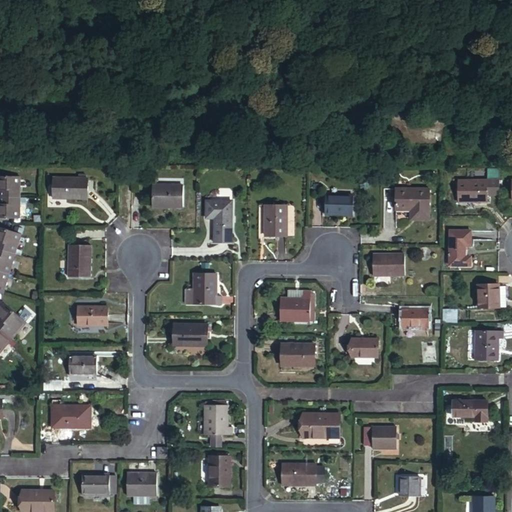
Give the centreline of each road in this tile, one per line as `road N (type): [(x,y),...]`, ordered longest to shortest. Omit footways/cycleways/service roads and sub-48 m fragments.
road 1 (residential): [(239,389),(244,276),(253,268),(307,268),(329,252),(343,265),(344,303)]
road 2 (residential): [(0,465),(44,465),(66,449),(130,449),(147,421),(150,379)]
road 3 (residential): [(150,379),(139,375),(135,360),(134,258)]
road 4 (residential): [(252,509),(254,409),(239,389)]
